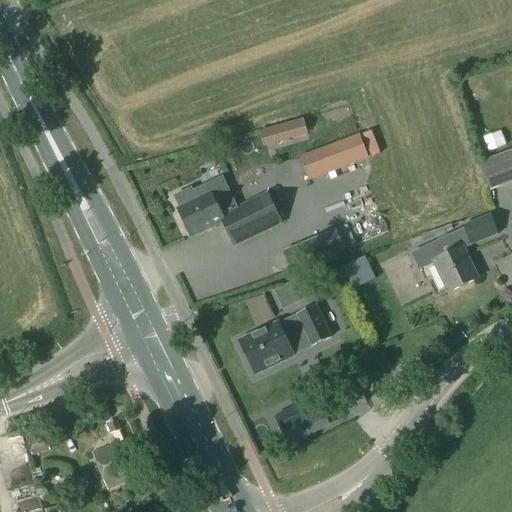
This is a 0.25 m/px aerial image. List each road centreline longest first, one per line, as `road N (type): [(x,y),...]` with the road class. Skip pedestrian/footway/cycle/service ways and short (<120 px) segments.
road 1 (secondary): [(147,329),(0,44)]
road 2 (unclassified): [(327,511),(376,476),(441,387),(511,333)]
road 3 (secondary): [(232,511),(147,329)]
road 4 (tertiary): [(0,411),(147,329)]
